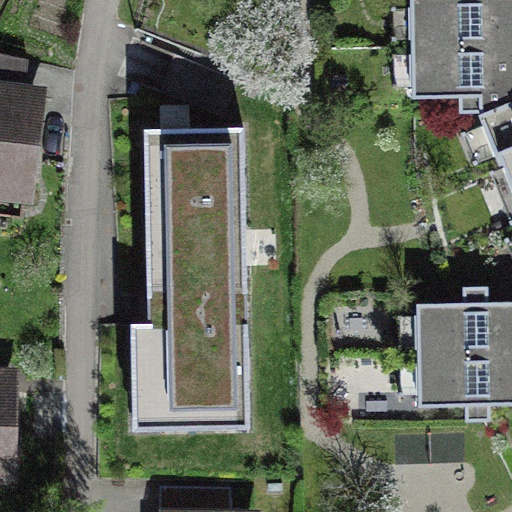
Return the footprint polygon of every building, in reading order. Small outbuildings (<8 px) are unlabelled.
[(511,11),(404,13),(405,57),(511,56),(511,11)] [(511,56),(405,57),(405,111),(472,111),(473,130),(511,114),(511,56)] [(42,102),(0,96),(0,212),(28,216),(42,102)] [(511,114),(473,130),(511,225),(511,114)] [(143,306),(141,422),(235,424),(239,135),(145,134),(143,306)] [(511,318),(408,319),(409,368),(511,366),(511,318)] [(511,417),(511,366),(409,368),(410,418),(511,417)] [(14,376),(0,376),(0,497),(12,498),(14,376)]
